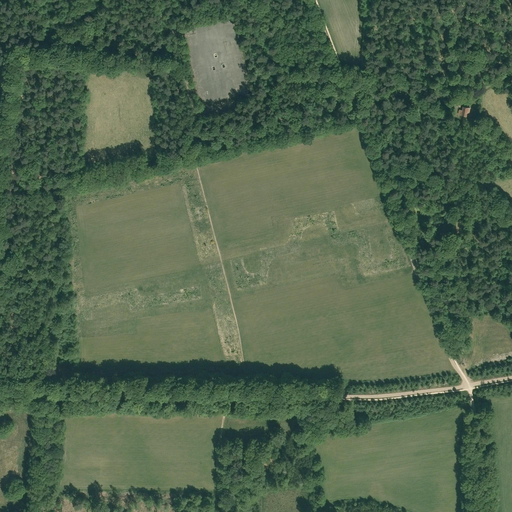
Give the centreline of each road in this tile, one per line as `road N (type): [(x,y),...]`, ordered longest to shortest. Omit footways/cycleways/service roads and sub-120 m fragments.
road 1 (track): [(467,385),(355,115)]
road 2 (track): [(0,391),(230,394)]
road 3 (track): [(243,394),(377,395),(467,385)]
road 4 (track): [(468,389),(484,511)]
road 5 (track): [(355,115),(312,0)]
